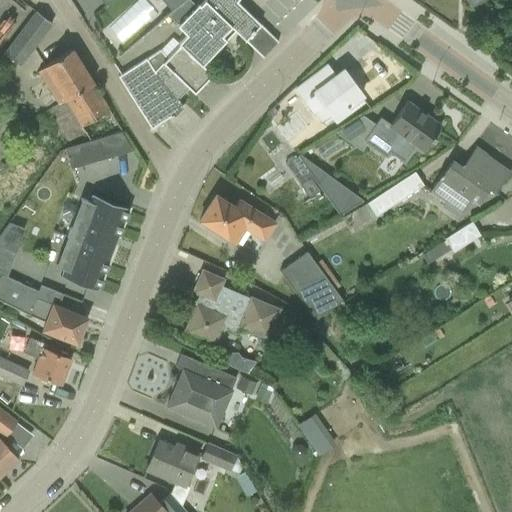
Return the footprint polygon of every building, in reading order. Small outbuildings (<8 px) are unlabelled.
[(120,75),(117,77),(150,128),(169,116),(161,103),(171,97),(175,101),(187,88),(193,94),(210,76),(211,75),(201,65),(216,48),(233,31),(241,38),(261,58),(277,42),(235,2),(236,0),(203,0),(199,5),(196,3),(194,6),(187,0),(184,0),(183,2),(169,14),(178,28),(186,36),(177,45),(179,47),(167,59),(160,50),(134,66),(120,75)] [(157,0),(169,12),(182,0),(157,0)] [(35,12),(3,54),(19,66),(50,24),(35,12)] [(107,110),(70,50),(42,67),(43,68),(36,72),(55,105),(47,110),(66,143),(84,133),(80,127),(107,110)] [(325,67),(295,89),(322,126),(331,119),(334,123),(348,112),(350,114),(363,104),(359,98),(361,96),(341,70),(333,77),(325,67)] [(439,125),(406,100),(388,124),(378,116),(373,124),(362,116),(334,132),(360,151),(365,145),(384,158),(387,154),(402,164),(414,147),(420,152),(427,141),(429,142),(432,138),(431,136),(439,125)] [(0,170),(3,166),(0,163),(0,157),(22,128),(0,111),(0,170)] [(268,141),(291,127),(281,111),(258,125),(268,141)] [(129,151),(119,132),(63,149),(69,169),(129,151)] [(450,159),(428,192),(460,215),(469,201),(476,206),(488,190),(494,195),(509,173),(473,147),(460,166),(450,159)] [(294,193),(301,203),(309,197),(313,203),(321,198),(317,192),(318,192),(294,156),(284,163),(301,188),(294,193)] [(370,220),(422,186),(413,172),(339,218),(349,235),(371,222),(370,220)] [(68,227),(53,266),(62,270),(59,277),(96,291),(97,287),(99,288),(102,280),(100,280),(103,272),(105,273),(108,265),(106,265),(117,235),(119,236),(122,228),(120,227),(123,220),(125,221),(128,213),(126,212),(127,209),(90,194),(87,201),(79,198),(72,217),(68,216),(65,226),(68,227)] [(198,220),(215,231),(228,239),(234,243),(244,228),(262,239),(273,223),(254,211),(237,200),(233,207),(214,195),(198,220)] [(7,222),(0,232),(0,249),(14,255),(24,229),(7,222)] [(470,222),(443,239),(451,252),(478,235),(470,222)] [(5,277),(14,255),(0,249),(0,274),(0,275),(5,277)] [(305,252),(279,272),(313,320),(341,300),(334,290),(314,264),(305,252)] [(314,264),(334,290),(339,286),(319,260),(314,264)] [(183,332),(201,340),(211,344),(218,327),(235,334),(238,327),(265,338),(277,310),(249,298),(248,299),(219,286),(222,279),(201,270),(192,291),(199,294),(183,332)] [(0,275),(0,301),(28,316),(43,322),(40,330),(75,344),(85,318),(56,307),(60,295),(39,287),(37,292),(5,277),(0,275)] [(511,286),(490,300),(500,316),(511,308),(511,286)] [(66,300),(89,309),(94,296),(71,287),(66,300)] [(490,355),(501,348),(510,343),(504,335),(496,340),(485,347),(490,355)] [(28,338),(22,353),(36,359),(30,373),(59,384),(69,360),(42,349),(44,345),(28,338)] [(228,353),(224,363),(235,368),(239,358),(228,353)] [(230,389),(235,378),(179,354),(174,366),(181,369),(164,408),(215,430),(232,390),(230,389)] [(0,377),(20,387),(28,371),(0,358),(0,377)] [(233,388),(250,396),(256,383),(238,375),(233,388)] [(269,404),(274,395),(258,388),(254,397),(269,404)] [(0,405),(0,432),(4,435),(17,418),(0,405)] [(0,474),(17,459),(4,444),(0,439),(0,474)] [(157,440),(145,469),(172,482),(167,493),(168,494),(180,507),(188,488),(183,487),(198,454),(183,447),(181,451),(157,440)] [(199,457),(228,470),(234,457),(206,444),(199,457)] [(303,449),(299,445),(294,446),(290,450),(291,455),(295,459),(300,458),(304,454),(303,449)] [(234,457),(228,470),(238,475),(241,467),(239,463),(234,457)] [(184,511),(180,507),(168,494),(157,503),(149,494),(128,511),(184,511)]
